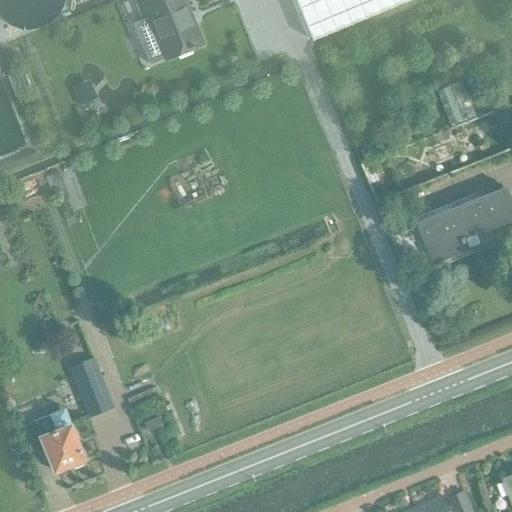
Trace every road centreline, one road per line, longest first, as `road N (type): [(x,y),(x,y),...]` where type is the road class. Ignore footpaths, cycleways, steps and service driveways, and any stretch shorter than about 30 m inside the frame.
road 1 (secondary): [(128,511),(511,359)]
road 2 (residential): [(342,511),(511,445)]
